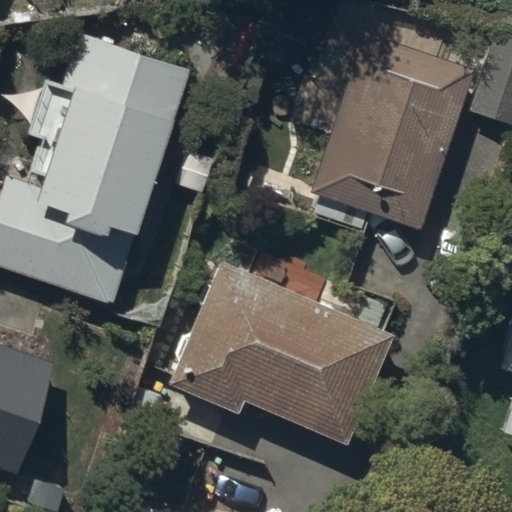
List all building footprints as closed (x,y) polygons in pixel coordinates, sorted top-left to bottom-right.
[(190,62),(73,23),(55,77),(40,72),(22,127),(36,131),(26,164),(35,167),(31,179),(1,169),(0,171),(0,263),(103,298),(103,294),(109,296),(166,121),(170,123),(190,62)] [(468,61),(360,26),(307,186),(415,221),(468,61)] [(511,35),(489,29),(465,105),(509,119),(511,109),(511,35)] [(388,327),(217,256),(165,379),(232,407),(237,394),(342,437),(388,327)] [(48,357),(0,340),(0,463),(11,467),(48,357)] [(199,511),(134,501),(132,511),(199,511)]
